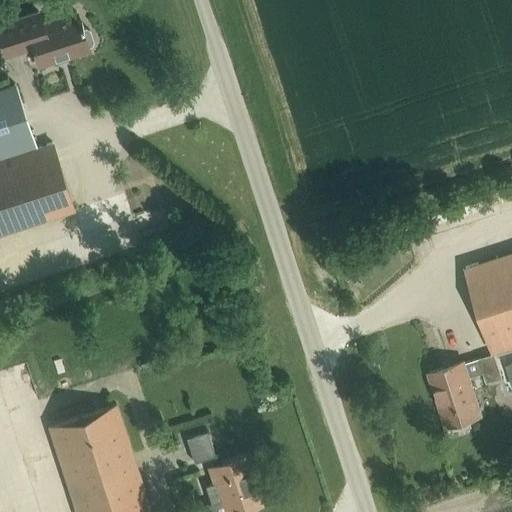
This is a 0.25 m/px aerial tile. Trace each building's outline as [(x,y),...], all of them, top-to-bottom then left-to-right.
[(0,24),(0,37),(6,56),(33,47),(39,66),(88,50),(87,47),(91,45),(93,42),(89,30),(85,28),(82,29),(81,27),(83,26),(81,23),(79,23),(76,12),(42,23),(38,12),(0,24)] [(15,84),(0,89),(0,160),(36,148),(15,84)] [(36,148),(0,160),(0,234),(74,210),(52,143),(36,148)] [(493,352),(511,346),(511,251),(466,267),(493,352)] [(486,383),(502,378),(494,353),(478,358),(482,369),(486,383)] [(481,414),(468,373),(482,369),(478,358),(464,363),(464,361),(428,373),(446,426),(481,414)] [(76,511),(151,511),(116,404),(49,426),(76,511)] [(194,463),(215,456),(207,431),(186,438),(194,463)] [(227,511),(238,511),(261,505),(251,473),(255,471),(249,454),(208,468),(219,502),(224,501),(227,511)]
